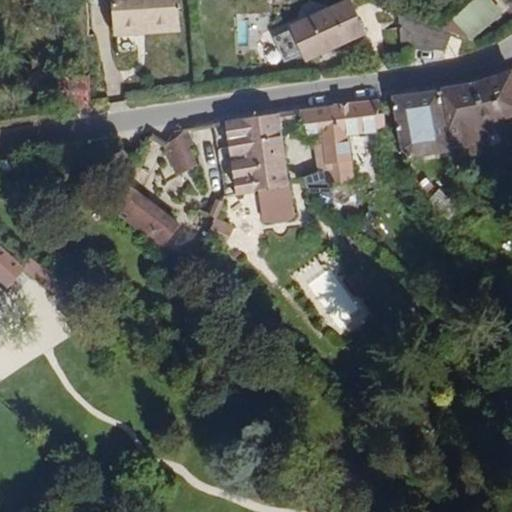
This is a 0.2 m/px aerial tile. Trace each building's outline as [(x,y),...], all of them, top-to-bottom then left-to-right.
[(187,30),(184,0),(130,0),(122,1),(124,43),(146,41),(145,35),(187,30)] [(477,34),(509,8),(502,0),(471,0),(459,10),(477,34)] [(378,40),(371,2),(295,17),(299,47),(320,44),(321,51),(378,40)] [(452,42),(457,27),(425,14),(417,36),(452,42)] [(188,37),(187,30),(145,35),(146,41),(188,37)] [(502,115),(511,111),(511,69),(475,82),(443,87),(453,137),(491,128),(502,115)] [(96,105),(95,77),(65,77),(68,110),(96,105)] [(453,137),(443,87),(402,93),(412,145),(420,152),(423,152),(455,147),(453,137)] [(400,129),(396,112),(390,112),(388,95),(341,100),(341,103),(347,137),(364,134),(400,129)] [(347,137),(341,103),(305,108),(311,142),(324,140),(336,138),(347,137)] [(309,213),(290,110),(237,118),(250,192),(270,188),(276,218),(280,221),(293,219),(309,213)] [(203,156),(186,128),(178,129),(166,144),(184,168),(203,156)] [(371,182),(364,134),(347,137),(336,138),(342,169),(345,185),(371,182)] [(342,169),(336,138),(324,140),(336,174),(342,169)] [(0,172),(28,167),(26,155),(0,159),(0,172)] [(354,202),(345,185),(342,169),(336,174),(324,183),(347,209),(354,202)] [(184,223),(127,179),(113,204),(166,246),(184,223)] [(427,201),(448,218),(458,206),(438,189),(427,201)] [(22,276),(0,256),(0,285),(9,293),(22,276)] [(33,257),(24,268),(55,295),(64,284),(33,257)]
